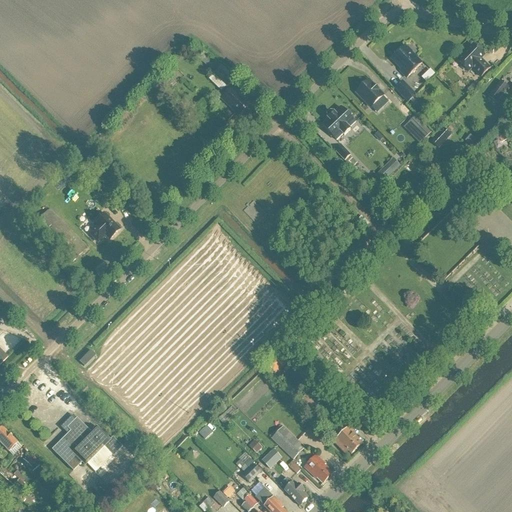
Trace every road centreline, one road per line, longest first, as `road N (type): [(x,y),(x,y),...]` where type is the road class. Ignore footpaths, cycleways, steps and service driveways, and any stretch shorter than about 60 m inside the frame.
road 1 (residential): [(0,396),(374,26),(404,5),(511,33)]
road 2 (tertiary): [(313,511),(511,317)]
